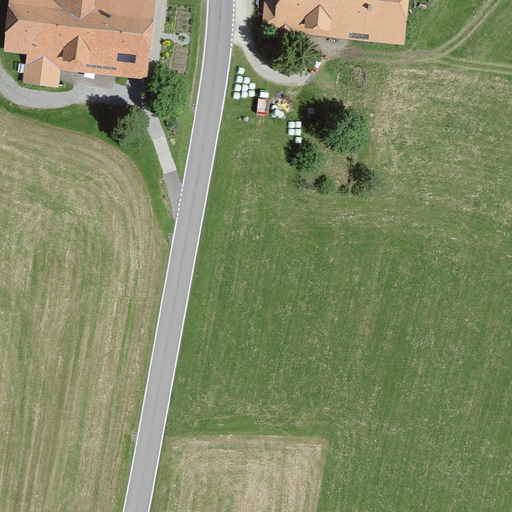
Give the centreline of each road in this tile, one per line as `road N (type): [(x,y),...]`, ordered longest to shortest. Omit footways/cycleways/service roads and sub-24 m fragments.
road 1 (tertiary): [(220,0),(210,105),(132,511)]
road 2 (track): [(433,56),(324,52),(304,72),(269,77),(246,43),(243,0)]
road 3 (track): [(128,97),(151,126),(171,183),(192,207)]
